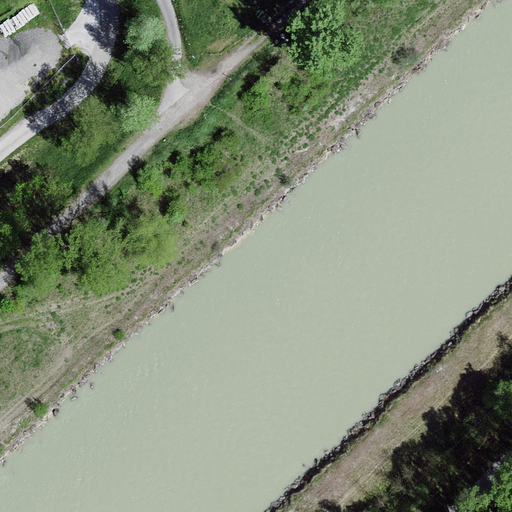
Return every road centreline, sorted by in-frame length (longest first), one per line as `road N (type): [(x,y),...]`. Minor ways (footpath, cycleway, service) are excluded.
road 1 (track): [(0,280),(178,110)]
road 2 (unclassified): [(0,151),(92,75),(107,39),(108,0)]
road 3 (track): [(178,110),(298,0)]
road 4 (track): [(109,21),(67,41),(0,97)]
